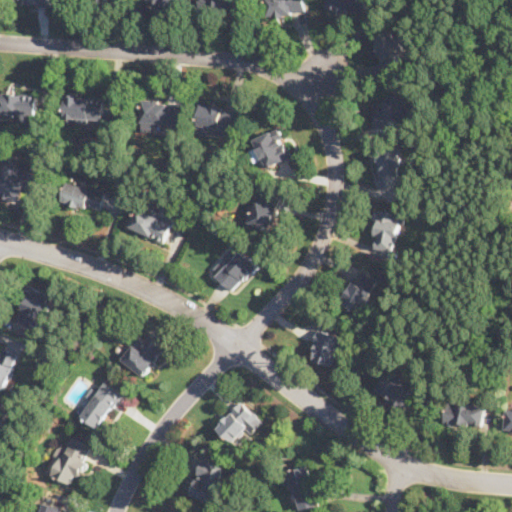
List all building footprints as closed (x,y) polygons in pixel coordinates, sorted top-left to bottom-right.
[(202,0),(202,8),(238,7),(237,0),(202,0)] [(268,0),(268,16),(306,16),(306,0),(268,0)] [(328,0),(327,6),(364,18),(370,0),(328,0)] [(375,33),(386,72),(411,65),(400,26),(375,33)] [(0,116),(38,116),(38,91),(0,91),(0,116)] [(107,96),(68,91),(65,116),(104,120),(107,96)] [(376,124),(407,127),(410,93),(389,92),(388,106),(378,105),(376,124)] [(143,121),(181,125),(184,101),(145,97),(143,121)] [(240,108),(203,102),(198,130),(236,136),(240,108)] [(253,137),(259,158),(264,156),(267,166),(292,158),(282,127),(253,137)] [(401,187),(401,146),(380,146),(380,187),(401,187)] [(0,173),(0,194),(22,201),(30,177),(18,173),(24,156),(8,151),(0,173)] [(108,190),(69,180),(64,201),(104,211),(108,190)] [(249,225),(271,232),(283,194),(261,187),(249,225)] [(141,204),(131,226),(166,241),(181,206),(166,199),(160,212),(141,204)] [(375,247),(399,248),(400,210),(377,209),(375,247)] [(218,274),(235,291),(261,265),(244,248),(218,274)] [(380,278),(361,268),(343,301),(362,311),(380,278)] [(55,295),(35,285),(19,318),(40,328),(55,295)] [(310,356),(334,366),(345,336),(322,327),(310,356)] [(147,375),(165,349),(142,333),(124,360),(147,375)] [(0,351),(0,387),(5,389),(22,354),(3,345),(0,351)] [(417,385),(388,371),(378,390),(408,404),(417,385)] [(82,416),(100,428),(125,393),(107,381),(82,416)] [(217,427),(237,445),(262,418),(243,399),(217,427)] [(481,429),(486,407),(451,399),(446,422),(481,429)] [(53,471),(72,484),(96,449),(76,436),(53,471)] [(229,469),(206,459),(191,493),(213,503),(229,469)] [(322,503),(311,465),(290,471),(301,509),(322,503)] [(62,511),(64,506),(43,501),(40,511),(62,511)]
